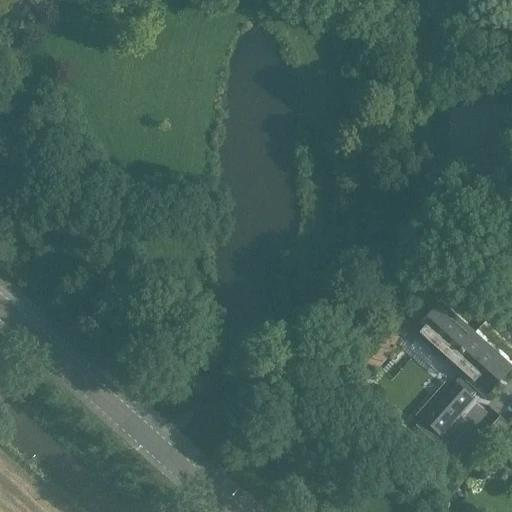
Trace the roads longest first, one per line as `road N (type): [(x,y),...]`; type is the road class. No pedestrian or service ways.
road 1 (tertiary): [(224,511),(0,311)]
road 2 (residential): [(511,237),(486,214),(486,107)]
